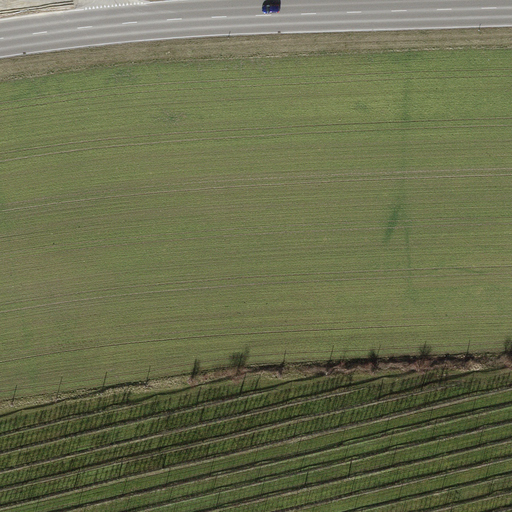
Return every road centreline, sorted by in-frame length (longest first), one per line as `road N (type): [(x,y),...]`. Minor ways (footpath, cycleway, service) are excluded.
road 1 (primary): [(511,7),(230,16),(0,40)]
road 2 (track): [(511,39),(148,52),(0,69)]
